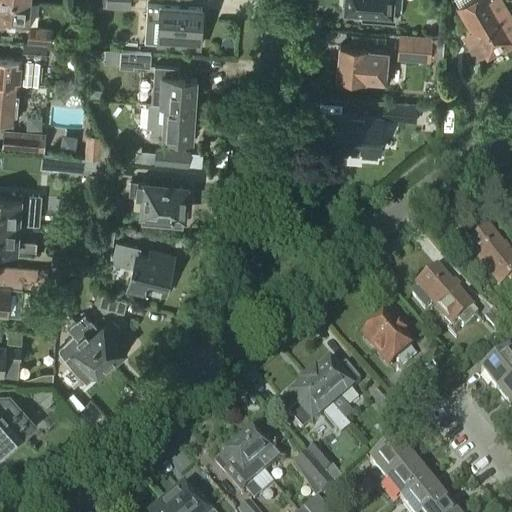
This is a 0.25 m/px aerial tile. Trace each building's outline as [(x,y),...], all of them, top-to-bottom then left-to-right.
[(0,0),(0,25),(29,28),(31,2),(9,0),(0,0)] [(130,9),(130,0),(107,0),(107,8),(130,9)] [(346,0),(346,10),(362,11),(362,20),(395,22),(395,13),(393,13),(394,0),(346,0)] [(487,58),(502,50),(503,52),(511,47),(511,21),(504,26),(489,0),(474,0),(459,9),(466,21),(476,39),(468,43),(477,59),(485,54),(487,58)] [(202,8),(148,5),(145,43),(160,44),(161,42),(185,44),(185,45),(190,46),(190,45),(199,45),(199,46),(200,46),(203,8),(202,8)] [(86,19),(87,8),(73,6),(72,17),(86,19)] [(50,45),(51,30),(28,29),(27,44),(50,45)] [(434,59),(436,38),(399,35),(397,59),(430,62),(430,58),(434,59)] [(47,59),(48,47),(24,45),(22,59),(0,57),(0,81),(21,83),(38,85),(40,58),(47,59)] [(386,81),(387,67),(388,51),(368,49),(368,48),(340,46),(338,77),(386,81)] [(133,66),(150,68),(151,53),(120,51),(119,68),(133,69),(133,66)] [(196,107),(198,79),(162,76),(161,87),(153,86),(152,104),(165,105),(196,107)] [(78,89),(70,78),(60,86),(62,86),(63,85),(71,94),(78,89)] [(0,118),(17,120),(21,83),(0,81),(0,118)] [(71,94),(63,85),(62,86),(60,86),(54,91),(62,101),(71,94)] [(90,90),(90,100),(102,100),(103,90),(90,90)] [(193,139),(196,107),(165,105),(152,104),(148,104),(147,127),(151,128),(150,136),(193,139)] [(383,118),(383,119),(416,121),(417,107),(384,104),(383,118)] [(380,153),(383,119),(383,118),(334,114),(332,149),(334,149),(334,153),(348,155),(348,149),(363,150),(362,156),(377,157),(378,153),(380,153)] [(44,152),(45,133),(15,131),(4,130),(2,149),(13,150),(44,152)] [(98,159),(99,137),(85,136),(84,158),(98,159)] [(156,148),(155,164),(188,167),(190,151),(156,148)] [(81,171),(83,158),(55,155),(54,168),(81,171)] [(131,177),(132,163),(112,162),(111,176),(131,177)] [(183,227),(187,188),(132,182),(131,195),(145,196),(143,223),(183,227)] [(0,196),(0,222),(19,224),(38,225),(40,197),(12,195),(12,198),(0,196)] [(36,254),(37,241),(18,240),(19,224),(0,222),(0,248),(8,249),(8,252),(36,254)] [(102,244),(113,245),(115,229),(104,228),(102,244)] [(511,258),(490,230),(468,247),(500,288),(509,281),(511,284),(511,258)] [(150,258),(139,255),(140,249),(118,244),(114,260),(135,266),(129,289),(145,293),(146,288),(150,289),(151,287),(165,291),(164,293),(166,293),(175,255),(174,255),(173,258),(151,252),(150,258)] [(97,273),(98,261),(51,258),(51,270),(88,273),(97,273)] [(23,269),(22,286),(44,288),(45,270),(36,270),(23,269)] [(473,309),(438,269),(417,288),(420,291),(413,297),(425,312),(432,305),(452,328),(458,322),(464,328),(478,316),(473,310),(473,309)] [(0,314),(20,316),(22,288),(0,286),(0,314)] [(125,314),(128,302),(103,295),(99,308),(125,314)] [(87,383),(112,361),(77,322),(67,310),(58,318),(74,336),(60,348),(60,351),(74,371),(87,383)] [(503,340),(511,333),(493,311),(484,319),(503,340)] [(99,330),(85,315),(77,322),(112,361),(130,346),(108,322),(99,330)] [(414,347),(388,317),(384,321),(379,320),(373,325),(374,329),(364,338),(390,368),(414,347)] [(9,331),(8,343),(22,344),(23,333),(9,331)] [(0,374),(19,376),(21,348),(0,346),(0,374)] [(498,395),(511,384),(511,356),(509,353),(482,375),(498,395)] [(337,374),(330,366),(327,368),(325,366),(309,380),(346,424),(353,417),(340,401),(352,391),(361,383),(346,366),(337,374)] [(346,424),(309,380),(291,395),(293,397),(290,399),(298,408),(289,416),(303,433),(312,425),(324,415),(337,431),(346,424)] [(511,412),(511,384),(498,395),(511,412)] [(36,391),(48,404),(53,400),(53,387),(40,387),(36,391)] [(0,392),(0,459),(25,437),(19,431),(34,418),(10,391),(2,392),(0,392)] [(390,421),(398,414),(380,391),(371,399),(390,421)] [(407,414),(415,407),(406,397),(398,404),(407,414)] [(265,476),(283,460),(267,441),(271,438),(261,425),(238,445),(265,476)] [(386,484),(413,462),(397,442),(370,464),(378,475),(368,483),(375,492),(385,484),(386,484)] [(265,476),(238,445),(215,464),(226,476),(229,473),(237,482),(233,485),(242,495),(245,492),(254,502),(273,485),(265,476)] [(332,469),(326,461),(327,460),(317,446),(308,452),(319,467),(321,465),(327,473),(332,469)] [(306,456),(296,465),(311,483),(309,485),(319,496),(316,499),(317,500),(333,487),(306,456)] [(402,504),(429,482),(413,462),(386,484),(402,504)] [(429,511),(444,500),(429,482),(402,504),(408,511),(429,511)] [(184,491),(168,504),(174,511),(210,511),(197,496),(192,500),(184,491)] [(326,511),(317,500),(312,504),(305,511),(326,511)] [(453,511),(444,500),(429,511),(453,511)] [(256,511),(249,503),(238,511),(256,511)]
